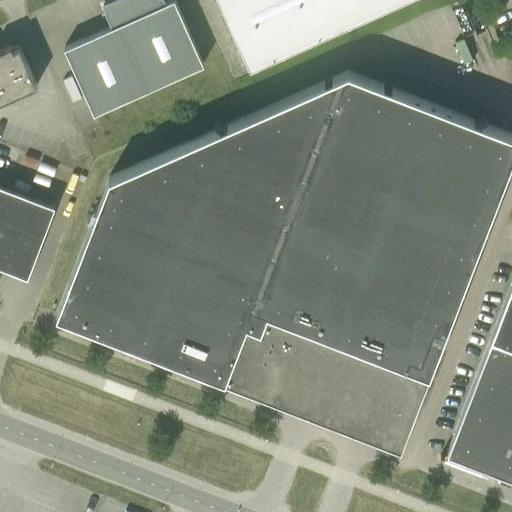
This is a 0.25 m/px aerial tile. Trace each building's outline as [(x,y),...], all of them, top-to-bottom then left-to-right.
[(112,25),(64,46),(94,112),(203,63),(174,0),(167,0),(165,1),(164,0),(108,0),(102,3),(112,25)] [(218,0),(250,68),(402,0),(218,0)] [(0,100),(37,84),(19,45),(12,48),(10,44),(0,48),(0,100)] [(511,156),(511,133),(348,70),(109,176),(56,313),(400,446),(511,156)] [(0,272),(2,266),(27,276),(55,205),(0,183),(0,272)] [(440,453),(440,455),(482,471),(484,465),(511,476),(511,280),(445,455),(440,453)]
